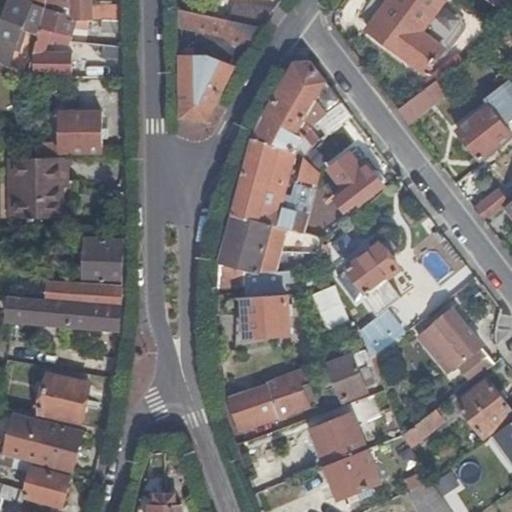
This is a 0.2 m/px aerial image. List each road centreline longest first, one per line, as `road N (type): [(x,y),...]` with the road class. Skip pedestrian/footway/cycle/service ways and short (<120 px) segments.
road 1 (residential): [(301,16),(511,289)]
road 2 (residential): [(157,138),(157,314),(174,378)]
road 3 (residential): [(190,395),(189,226)]
road 4 (residential): [(174,378),(125,418),(101,511)]
road 5 (residential): [(219,150),(301,16)]
road 6 (residential): [(157,138),(155,0)]
road 7 (residential): [(234,511),(190,395)]
